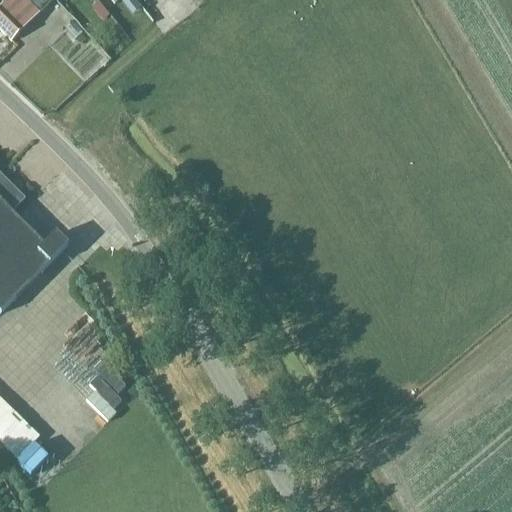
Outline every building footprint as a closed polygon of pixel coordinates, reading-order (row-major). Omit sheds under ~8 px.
[(0,0),(0,32),(10,43),(38,16),(54,0),(53,0),(0,0)] [(97,5),(92,9),(103,21),(108,17),(97,5)] [(0,313),(66,247),(54,235),(42,246),(11,215),(25,201),(0,176),(0,313)] [(23,355),(43,329),(30,319),(10,345),(23,355)] [(100,422),(110,415),(93,391),(83,399),(100,422)] [(0,445),(17,462),(39,440),(0,401),(0,445)] [(116,414),(102,434),(112,441),(126,421),(116,414)]
